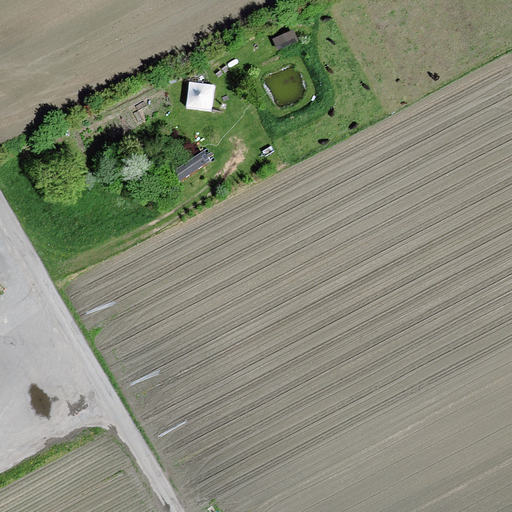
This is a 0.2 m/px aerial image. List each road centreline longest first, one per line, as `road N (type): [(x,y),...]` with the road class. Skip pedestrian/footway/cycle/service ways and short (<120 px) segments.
road 1 (track): [(175,511),(0,206)]
road 2 (track): [(0,477),(120,413)]
